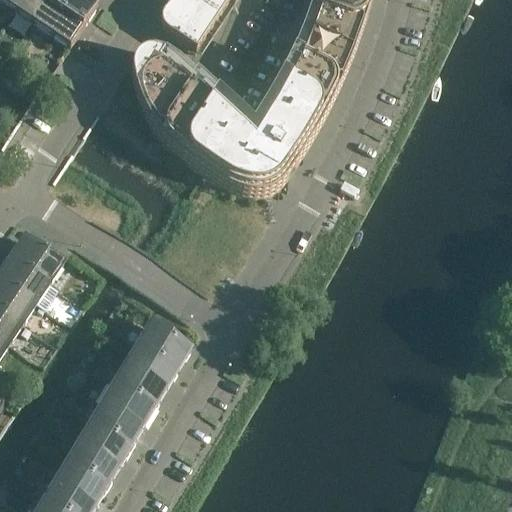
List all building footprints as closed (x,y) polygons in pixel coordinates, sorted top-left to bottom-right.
[(0,0),(0,6),(14,16),(25,0),(0,0)] [(33,28),(51,0),(25,0),(14,16),(33,28)] [(51,40),(77,0),(76,0),(51,0),(33,28),(51,40)] [(69,53),(96,13),(77,0),(51,40),(69,53)] [(345,79),(348,74),(351,64),(355,54),(359,45),(362,35),(365,24),(369,13),(372,2),(372,0),(325,0),(321,16),(312,42),(301,68),(301,69),(289,94),(275,120),(253,153),(248,149),(168,75),(166,74),(158,69),(163,61),(157,58),(155,58),(151,57),(148,57),(146,58),(143,59),(141,60),(139,61),(136,63),(135,65),(134,66),(132,69),(131,72),(131,75),(131,77),(131,79),(132,84),(132,87),(133,92),(135,98),(136,103),(138,108),(139,111),(141,116),(144,120),(146,125),(147,128),(150,132),(153,137),(157,141),(160,145),(164,149),(170,155),(174,158),(182,165),(190,171),(199,177),(208,183),(212,186),(225,194),(228,196),(231,198),(234,199),(239,201),(244,202),(247,202),(250,203),(255,202),(260,202),(263,201),(266,200),(271,198),(275,195),(279,192),(282,189),(286,185),(296,169),(305,156),(308,151),(314,141),(320,131),(328,116),(333,105),(341,89),(345,79)] [(289,94),(301,69),(301,68),(312,42),(321,16),(325,0),(314,0),(311,13),(302,39),(291,65),(279,90),(265,114),(251,138),(176,69),(172,66),(166,74),(168,75),(248,149),(253,153),(275,120),(289,94)] [(218,23),(203,13),(181,0),(178,0),(173,7),(166,15),(191,31),(207,40),(218,23)] [(230,6),(220,0),(181,0),(203,13),(218,23),(230,6)] [(207,40),(191,31),(166,15),(162,19),(161,21),(161,22),(160,23),(160,24),(160,26),(160,27),(160,29),(160,30),(161,32),(161,33),(162,35),(164,37),(166,38),(195,58),(196,57),(207,40)] [(63,269),(25,245),(12,265),(49,290),(63,269)] [(49,290),(12,265),(0,283),(0,286),(36,310),(49,290)] [(36,310),(0,286),(0,315),(22,330),(36,310)] [(22,330),(0,315),(0,343),(9,350),(22,330)] [(190,357),(182,352),(150,333),(138,353),(178,377),(190,357)] [(0,363),(9,350),(0,343),(0,363)] [(178,377),(138,353),(126,372),(166,397),(178,377)] [(166,397),(126,372),(114,392),(154,416),(166,397)] [(154,416),(114,392),(102,411),(142,436),(154,416)] [(142,436),(102,411),(91,431),(131,455),(142,436)] [(131,455),(91,431),(79,450),(119,475),(131,455)] [(119,475),(79,450),(67,470),(107,494),(119,475)] [(96,511),(107,494),(67,470),(55,490),(92,511),(96,511)] [(92,511),(55,490),(44,509),(48,511),(92,511)]
